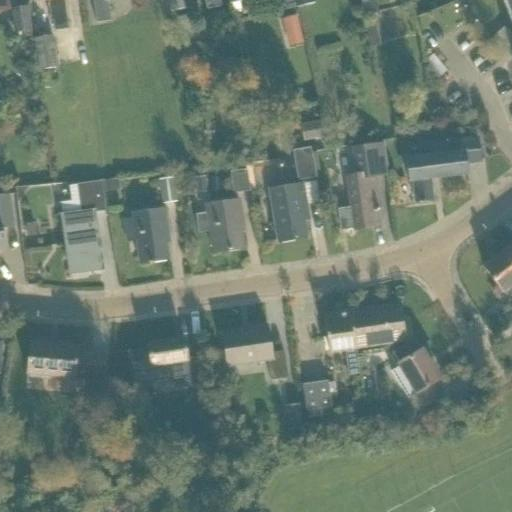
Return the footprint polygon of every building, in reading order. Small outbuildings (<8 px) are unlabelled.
[(0,0),(0,11),(8,10),(6,0),(0,0)] [(68,30),(63,0),(35,0),(36,1),(46,0),(47,0),(52,32),(68,30)] [(92,0),(96,24),(110,22),(107,0),(92,0)] [(167,0),(170,13),(184,9),(182,0),(167,0)] [(219,6),(217,0),(205,0),(207,9),(219,6)] [(282,0),(285,11),(298,7),(296,0),(282,0)] [(511,0),(501,0),(511,28),(511,0)] [(15,34),(30,31),(26,7),(11,9),(15,34)] [(182,42),(195,39),(189,15),(176,18),(182,42)] [(283,30),(298,26),(295,16),(280,20),(283,30)] [(368,22),(367,45),(379,46),(380,22),(368,22)] [(39,72),(58,69),(53,37),(33,40),(39,72)] [(225,77),(237,73),(234,57),(221,60),(225,77)] [(311,124),(314,140),(324,138),(321,122),(311,124)] [(432,202),(430,180),(467,175),(466,165),(480,164),(477,139),(458,141),(460,153),(405,160),(408,183),(412,182),(415,204),(418,203),(418,205),(424,204),(423,203),(432,202)] [(354,231),(378,227),(375,203),(378,203),(375,179),(388,176),(384,143),(350,148),(354,177),(346,178),(350,208),(337,210),(340,232),(354,230),(354,231)] [(312,157),(310,148),(292,151),(297,181),(316,178),(313,157),(312,157)] [(233,194),(250,192),(246,171),(229,173),(233,194)] [(162,205),(177,203),(174,178),(158,180),(162,205)] [(105,193),(119,191),(118,179),(104,181),(105,193)] [(70,275),(87,273),(86,266),(101,265),(93,213),(106,211),(102,181),(76,185),(80,214),(62,216),(70,275)] [(277,244),(306,239),(302,211),(306,210),(302,185),(269,190),(277,244)] [(0,251),(4,250),(1,229),(13,227),(8,196),(0,196),(0,251)] [(238,233),(236,221),(241,221),(239,201),(205,205),(207,214),(196,216),(198,234),(209,232),(213,254),(242,250),(240,232),(238,233)] [(169,261),(164,232),(168,232),(164,210),(131,214),(132,220),(123,221),(126,243),(135,241),(139,265),(169,261)] [(27,237),(35,236),(34,224),(26,226),(27,237)] [(511,266),(511,245),(502,253),(511,266)] [(511,266),(502,253),(482,268),(502,294),(511,286),(511,266)] [(356,358),(357,358),(355,348),(404,341),(399,307),(323,318),(328,352),(344,350),(348,376),(359,374),(359,371),(358,372),(356,358)] [(271,354),(267,326),(245,330),(246,332),(222,336),(226,367),(267,361),(270,381),(287,378),(283,352),(271,354)] [(186,360),(183,339),(147,344),(151,367),(179,363),(183,386),(202,384),(198,358),(186,360)] [(420,351),(413,341),(392,354),(416,393),(407,399),(415,413),(439,398),(431,385),(438,380),(420,351)] [(103,380),(104,356),(76,354),(77,350),(29,346),(26,374),(74,379),(74,378),(103,380)] [(358,372),(359,371),(367,370),(365,357),(357,358),(356,358),(358,372)] [(305,411),(331,407),(327,382),(302,385),(305,411)] [(286,414),(300,412),(298,403),(285,405),(286,414)]
